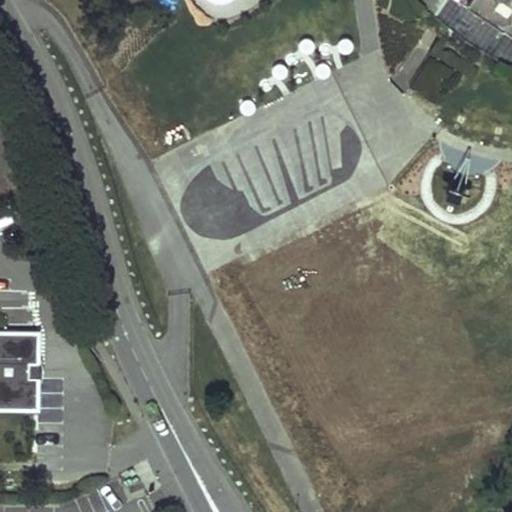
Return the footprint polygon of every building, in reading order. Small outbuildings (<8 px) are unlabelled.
[(511,0),(455,0),(484,19),(511,37),(511,0)] [(306,38),(303,39),(300,41),(299,45),(299,48),(301,51),(304,53),(307,53),(311,51),(313,49),(313,45),(312,42),(309,39),(306,38)] [(345,38),(342,39),(339,41),(338,44),(338,48),(340,51),(343,53),(347,53),(350,51),(352,48),(352,45),(351,42),(349,39),(345,38)] [(322,63),(319,64),(316,66),(315,69),(315,73),(317,76),(320,77),(323,78),(327,76),(329,73),(329,70),(328,67),(326,64),(322,63)] [(279,64),(276,65),(273,67),(272,70),(272,74),(274,77),(277,78),(280,79),(284,77),(286,74),(286,71),(285,68),(283,65),(279,64)] [(247,100),(244,101),(241,103),(240,106),(240,110),(242,112),(245,114),(249,114),(252,113),(254,110),(254,107),(253,103),(251,101),(247,100)] [(0,408),(35,409),(41,404),(41,339),(36,333),(0,332),(0,408)]
